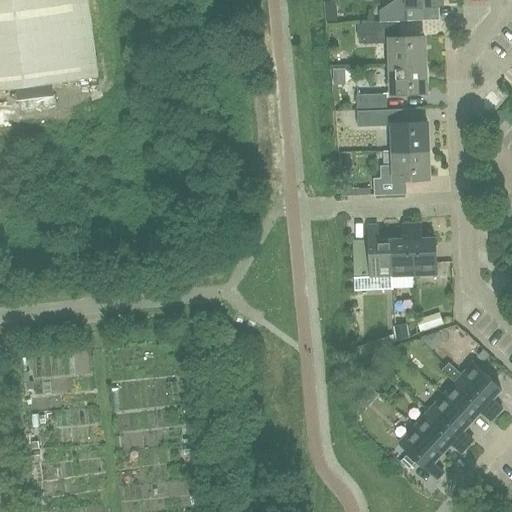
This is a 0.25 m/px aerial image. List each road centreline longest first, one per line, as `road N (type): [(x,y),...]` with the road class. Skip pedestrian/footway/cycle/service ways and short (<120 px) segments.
road 1 (unclassified): [(0,316),(228,293)]
road 2 (residential): [(467,204),(465,58),(501,14),(501,0)]
road 3 (residential): [(511,321),(468,282),(467,204)]
road 4 (residential): [(336,206),(467,204)]
